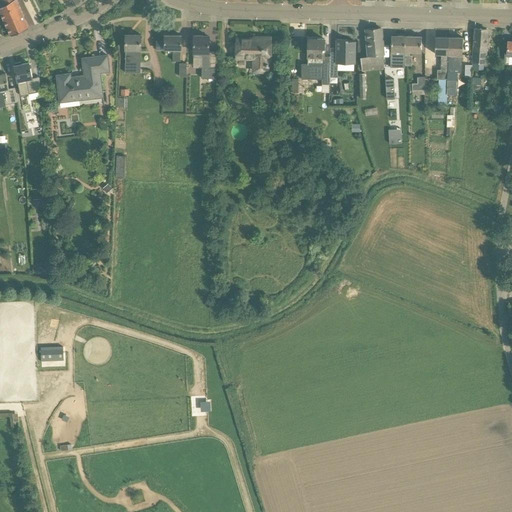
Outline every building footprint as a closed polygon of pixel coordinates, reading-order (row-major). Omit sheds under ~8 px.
[(0,14),(10,36),(29,28),(15,0),(0,0),(3,7),(0,8),(0,14)] [(362,71),(381,70),(385,69),(385,67),(381,29),(366,30),(369,59),(361,59),(362,71)] [(473,63),(484,64),(485,64),(488,30),(476,29),(473,63)] [(141,49),(141,45),(141,35),(126,35),(125,73),(141,73),(141,62),(133,62),(133,49),(141,49)] [(173,61),(181,61),(181,50),(182,36),(165,35),(165,42),(157,42),(157,50),(164,50),(164,56),(173,56),(173,61)] [(217,68),(217,56),(217,50),(209,50),(210,37),(204,37),(204,36),(194,36),(194,52),(203,52),(202,79),(217,79),(217,68)] [(405,66),(406,36),(392,36),(391,67),(405,68),(405,66)] [(406,36),(405,66),(413,66),(413,56),(410,56),(410,52),(421,52),(422,37),(406,36)] [(448,87),(448,70),(449,37),(436,37),(435,54),(442,54),(441,70),(438,70),(437,79),(439,79),(438,108),(447,108),(447,95),(446,95),(446,87),(447,87),(448,87)] [(463,38),(449,37),(448,70),(448,87),(457,87),(457,80),(458,72),(455,72),(455,68),(456,68),(456,55),(463,56),(463,38)] [(256,71),(267,72),(268,59),(270,59),(271,38),(262,38),(262,39),(237,39),(237,58),(257,59),(256,71)] [(330,60),(324,59),(325,39),(309,39),(308,64),(302,64),(302,79),(323,80),(323,85),(330,85),(330,77),(330,60)] [(337,59),(331,59),(330,59),(330,60),(330,77),(338,77),(339,64),(355,64),(355,41),(348,41),(348,40),(337,40),(337,59)] [(60,102),(104,97),(101,73),(110,72),(108,56),(83,59),(85,77),(71,78),(71,74),(57,76),(60,102)] [(21,97),(30,95),(41,92),(40,79),(33,81),(30,63),(22,64),(22,63),(15,64),(16,66),(15,66),(21,97)] [(15,90),(10,91),(6,74),(0,75),(0,90),(2,90),(5,105),(18,102),(15,90)] [(412,83),(412,90),(425,90),(425,77),(417,77),(417,83),(412,83)] [(394,79),(386,79),(387,99),(395,98),(394,79)] [(508,116),(510,109),(502,107),(500,114),(508,116)] [(455,115),(447,115),(447,127),(446,138),(452,138),(452,127),(454,127),(455,115)] [(125,177),(126,156),(117,156),(116,176),(125,177)] [(112,189),(108,184),(103,189),(107,194),(112,189)]
